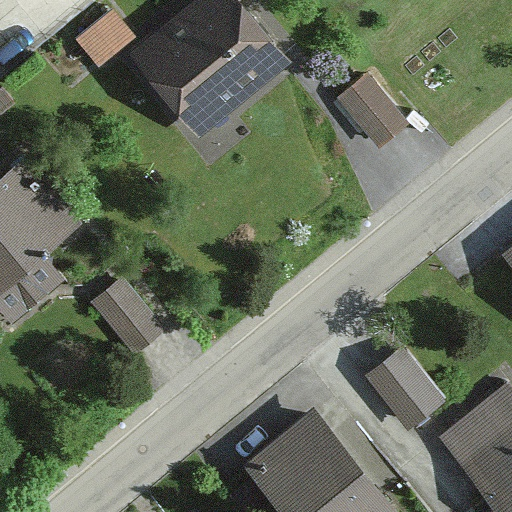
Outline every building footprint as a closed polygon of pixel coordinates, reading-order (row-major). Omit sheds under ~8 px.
[(238,0),(185,0),(127,43),(191,131),(284,63),(238,0)] [(361,72),(334,94),(376,148),(404,127),(361,72)] [(30,149),(0,174),(0,334),(66,280),(42,251),(85,215),(30,149)] [(127,273),(87,304),(126,355),(167,325),(127,273)] [(401,342),(364,370),(411,423),(449,398),(401,342)] [(511,511),(511,387),(511,386),(442,436),(496,511),(511,511)] [(319,397),(244,456),(287,511),(404,511),(408,510),(319,397)]
